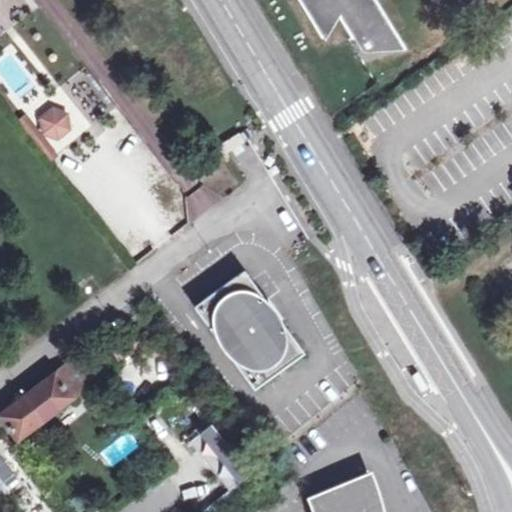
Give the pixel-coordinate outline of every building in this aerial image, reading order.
[(303,0),(325,35),(339,9),(360,42),(363,47),(388,45),(404,44),(395,30),(376,0),(303,0)] [(68,111),(52,105),(39,116),(42,133),(58,139),(71,128),(68,111)] [(229,129),(221,149),(242,156),(249,136),(229,129)] [(245,269),(194,305),(253,388),(304,352),(245,269)] [(19,440),(89,385),(72,362),(2,417),(19,440)] [(210,425),(188,442),(228,491),(249,474),(210,425)] [(312,500),(314,511),(379,511),(378,505),(369,477),(312,500)]
